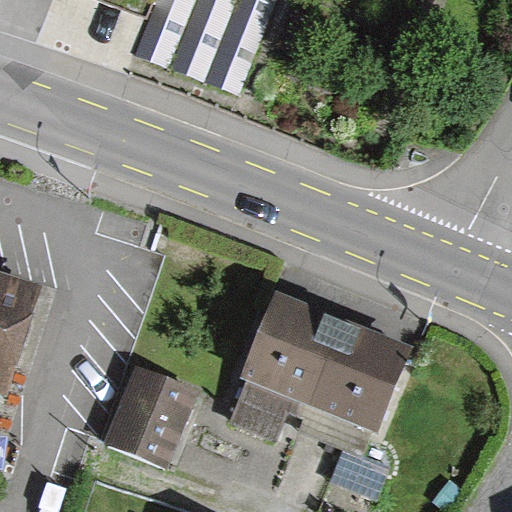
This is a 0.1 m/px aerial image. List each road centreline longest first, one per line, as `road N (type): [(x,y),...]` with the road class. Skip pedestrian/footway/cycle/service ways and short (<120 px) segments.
road 1 (tertiary): [(0,95),(448,267)]
road 2 (residential): [(448,267),(511,146)]
